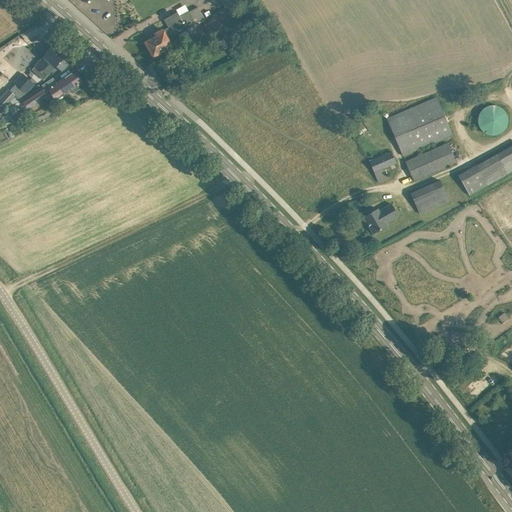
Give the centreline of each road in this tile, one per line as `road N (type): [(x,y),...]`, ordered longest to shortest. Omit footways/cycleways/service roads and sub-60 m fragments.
road 1 (primary): [(511,495),(401,353),(306,249),(206,144),(47,0)]
road 2 (unclassified): [(136,511),(0,291)]
